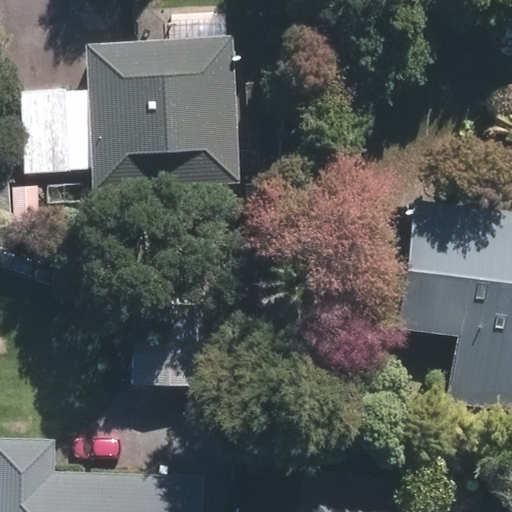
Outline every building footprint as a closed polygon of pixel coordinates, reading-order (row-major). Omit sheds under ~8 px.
[(238,185),(233,37),(86,41),(88,87),(19,91),(22,170),(91,167),(92,189),(238,185)] [(42,183),(14,184),(16,219),(44,217),(42,183)] [(511,213),(412,200),(394,330),(456,338),(446,404),(511,413),(511,213)] [(215,303),(132,300),(129,381),(212,383),(215,303)] [(0,511),(202,511),(202,473),(56,471),(57,439),(0,437),(0,511)]
